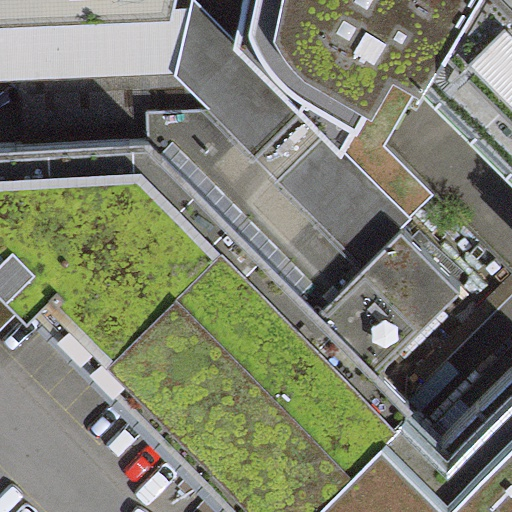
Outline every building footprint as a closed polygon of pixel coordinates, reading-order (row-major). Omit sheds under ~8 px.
[(0,0),(0,12),(9,12),(161,8),(161,0),(0,0)] [(415,85),(467,0),(234,0),(223,35),(338,149),(384,59),(415,85)] [(511,0),(467,0),(415,85),(511,185),(511,0)] [(35,292),(242,511),(281,511),(394,405),(143,142),(0,150),(0,323),(2,325),(35,292)] [(511,511),(511,380),(438,451),(394,405),(281,511),(511,511)]
